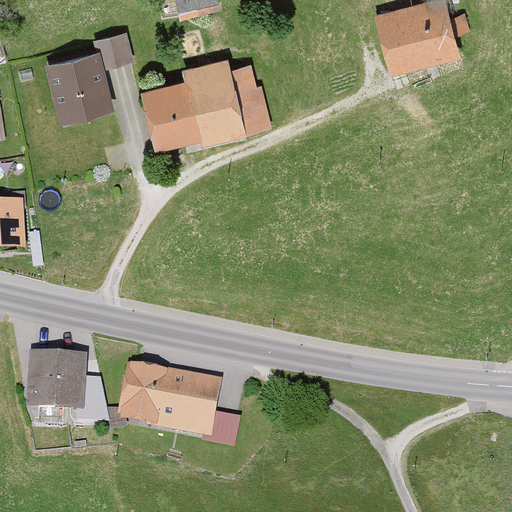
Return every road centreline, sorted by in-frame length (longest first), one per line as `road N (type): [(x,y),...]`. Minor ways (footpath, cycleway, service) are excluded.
road 1 (tertiary): [(99,314),(321,360),(511,386)]
road 2 (residential): [(99,314),(153,202),(255,144),(369,102)]
road 3 (track): [(393,468),(363,434),(247,347)]
road 4 (track): [(409,511),(393,468),(404,436),(498,386)]
